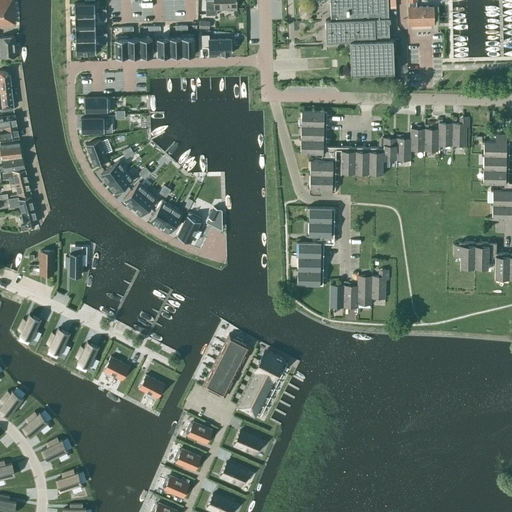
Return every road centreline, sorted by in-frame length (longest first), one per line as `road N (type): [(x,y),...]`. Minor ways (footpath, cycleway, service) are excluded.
road 1 (residential): [(214,246),(196,251),(151,230),(93,180),(74,139),(71,70),(266,60)]
road 2 (residential): [(271,95),(511,100)]
road 3 (residential): [(342,261),(344,200),(309,199),(298,189),(271,95)]
road 4 (residential): [(171,363),(0,281)]
road 5 (residential): [(0,67),(14,66),(43,214)]
